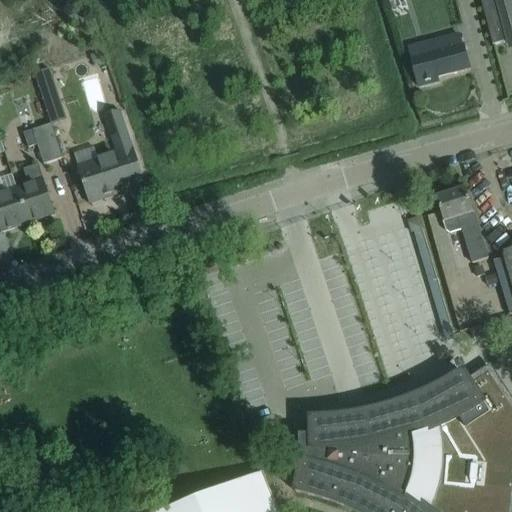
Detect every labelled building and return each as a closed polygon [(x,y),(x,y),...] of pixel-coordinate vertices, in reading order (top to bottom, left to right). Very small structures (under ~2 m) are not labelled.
[(507,45),(511,43),(511,0),(479,0),(492,46),(506,42),(507,45)] [(441,53),(429,56),(411,61),(419,89),(438,84),(436,79),(469,70),(464,51),(463,47),(462,47),(459,36),(438,41),(441,53)] [(105,51),(90,55),(93,64),(99,67),(109,63),(105,51)] [(36,130),(46,126),(41,110),(31,113),(36,130)] [(94,149),(74,155),(78,167),(76,168),(82,185),(88,204),(105,199),(104,197),(143,184),(144,186),(145,186),(139,167),(133,149),(132,150),(119,112),(104,117),(117,155),(98,161),(94,149)] [(51,126),(52,126),(52,125),(50,125),(46,127),(46,126),(36,130),(37,130),(23,134),(28,149),(37,146),(43,166),(62,159),(51,126)] [(0,135),(0,149),(16,144),(12,132),(0,135)] [(17,191),(28,225),(55,216),(38,165),(23,170),(28,187),(17,191)] [(28,225),(17,191),(5,195),(0,180),(0,232),(1,234),(28,225)] [(487,259),(465,190),(435,199),(446,232),(450,235),(461,231),(472,264),(487,259)] [(411,233),(422,230),(418,219),(408,222),(411,233)] [(511,250),(502,253),(511,288),(511,250)] [(285,297),(269,299),(280,403),(299,401),(297,381),(317,379),(313,342),(303,343),(299,299),(319,297),(315,265),(267,270),(268,282),(283,280),(285,297)] [(483,405),(462,373),(444,385),(417,398),(388,408),(359,415),(329,419),(310,420),(311,450),(319,450),(317,467),(301,463),(295,493),(314,497),(343,507),(353,511),(465,511),(468,503),(473,480),(474,475),(475,458),(473,436),(471,425),(468,414),(483,405)] [(233,486),(166,511),(277,511),(262,474),(233,486)]
